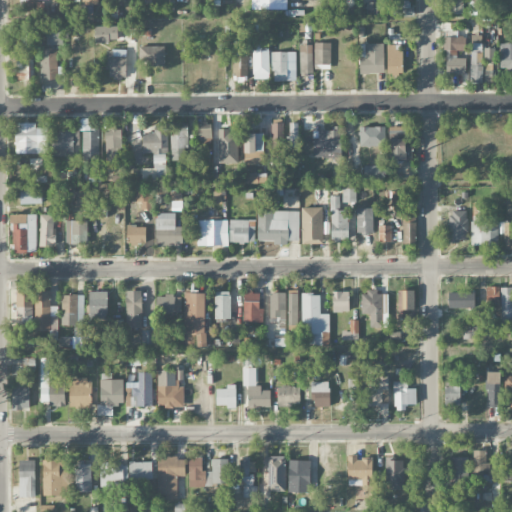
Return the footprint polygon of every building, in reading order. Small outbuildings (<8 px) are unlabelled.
[(44,2),(34,2),(33,0),(22,0),(22,13),(43,14),(44,2)] [(255,0),(256,8),(287,8),(286,0),(255,0)] [(464,0),(448,0),(449,13),(464,13),(464,0)] [(117,25),(94,26),(95,41),(118,41),(117,25)] [(18,28),(18,46),(33,46),(33,29),(18,28)] [(64,44),(64,29),(46,28),(46,44),(64,44)] [(483,81),(482,35),(470,35),(471,82),(483,81)] [(465,75),(466,37),(446,36),(445,75),(465,75)] [(314,64),(330,64),(331,42),(314,42),(314,64)] [(384,43),(359,43),(360,73),(384,73),(384,43)] [(312,44),(299,45),(300,75),(314,74),(312,44)] [(387,44),(386,75),(404,76),(404,44),(387,44)] [(511,69),(511,44),(500,45),(500,70),(511,69)] [(165,64),(164,45),(138,46),(139,65),(165,64)] [(57,48),(42,48),(42,78),(57,79),(57,48)] [(126,49),(106,50),(107,79),(127,78),(126,49)] [(269,50),(252,50),(253,79),(270,78),(269,50)] [(296,51),(271,52),(271,69),(273,69),(273,79),(296,79),(296,51)] [(494,53),(484,53),(485,81),(495,81),(494,53)] [(248,55),(233,55),(232,80),(248,80),(248,55)] [(16,79),(31,79),(30,59),(16,59),(16,79)] [(36,122),(15,123),(16,153),(37,153),(36,122)] [(271,147),(281,147),(282,122),(271,122),(271,147)] [(288,122),(287,149),(298,149),(299,122),(288,122)] [(171,159),(187,159),(187,124),(170,124),(171,159)] [(168,152),(167,125),(154,125),(154,132),(141,133),(141,153),(168,152)] [(358,146),(384,146),(385,127),(359,126),(358,146)] [(390,160),(406,159),(404,126),(389,126),(390,160)] [(212,128),(199,128),(199,143),(212,143),(212,128)] [(238,162),(237,133),(230,134),(230,128),(217,129),(218,163),(238,162)] [(104,129),(105,154),(122,154),(121,129),(104,129)] [(341,154),(341,129),(312,129),(313,155),(341,154)] [(73,156),(74,131),(52,130),(51,155),(73,156)] [(98,162),(99,131),(82,131),(81,162),(98,162)] [(264,164),(263,133),(244,133),(245,164),(264,164)] [(166,153),(153,154),(154,168),(141,168),(141,180),(167,180),(166,153)] [(356,188),(343,187),(343,202),(356,202),(356,188)] [(42,203),(42,189),(19,190),(20,204),(42,203)] [(390,201),(400,201),(401,191),(391,190),(390,201)] [(133,201),(140,201),(140,208),(153,208),(153,191),(133,192),(133,201)] [(348,241),(349,210),(340,210),(340,196),(331,196),(330,240),(348,241)] [(322,207),(301,207),(302,244),(323,243),(322,207)] [(356,208),(357,232),(373,232),(373,208),(356,208)] [(300,211),(258,210),(257,242),(289,242),(289,240),(299,240),(300,211)] [(467,241),(468,211),(450,210),(449,241),(467,241)] [(175,212),(155,213),(156,246),(182,245),(182,226),(175,227),(175,212)] [(37,214),(13,214),(12,253),(36,253),(37,214)] [(40,247),(55,247),(55,214),(40,214),(40,247)] [(228,245),(228,220),(206,220),(206,216),(197,216),(197,245),(228,245)] [(88,220),(71,220),(71,245),(87,245),(88,220)] [(255,220),(231,220),(231,242),(255,242),(255,220)] [(105,245),(105,232),(101,232),(101,221),(91,221),(91,244),(105,245)] [(471,245),(498,245),(498,221),(471,221),(471,245)] [(511,245),(511,221),(503,221),(504,245),(511,245)] [(416,222),(403,222),(403,243),(416,243),(416,222)] [(378,225),(378,241),(392,241),(391,224),(378,225)] [(146,225),(126,225),(127,244),(146,243),(146,225)] [(500,306),(500,286),(486,286),(486,306),(500,306)] [(511,286),(501,287),(501,321),(511,320),(511,286)] [(127,328),(142,328),(142,290),(126,290),(127,328)] [(407,290),(398,290),(397,317),(407,317),(407,290)] [(16,292),(17,319),(25,318),(26,323),(32,323),(31,291),(16,292)] [(35,291),(34,331),(50,331),(50,336),(58,336),(58,307),(50,306),(51,291),(35,291)] [(230,319),(231,291),(215,291),(215,318),(230,319)] [(264,322),(264,307),(259,307),(260,291),(243,291),(242,321),(264,322)] [(349,312),(349,291),(333,291),(332,311),(349,312)] [(389,294),(377,293),(377,291),(361,291),(360,313),(369,313),(369,327),(388,327),(389,294)] [(475,307),(475,291),(448,292),(448,307),(475,307)] [(107,292),(90,292),(89,320),(107,320),(107,292)] [(206,293),(185,293),(184,343),(196,343),(196,346),(205,346),(206,293)] [(297,293),(288,293),(288,308),(298,308),(297,293)] [(311,345),(322,345),(322,332),(329,332),(329,313),(320,313),(320,294),(301,293),(301,323),(311,323),(311,345)] [(61,325),(84,326),(85,296),(62,295),(61,325)] [(181,312),(182,296),(156,295),(155,312),(181,312)] [(359,339),(358,320),(350,320),(350,330),(341,330),(341,340),(359,339)] [(475,330),(463,330),(462,338),(475,339),(475,330)] [(154,346),(154,331),(143,331),(143,346),(154,346)] [(65,407),(65,384),(48,384),(49,365),(41,365),(41,404),(50,404),(50,407),(65,407)] [(271,407),(270,388),(256,388),(256,367),(242,368),(242,386),(247,386),(247,408),(271,407)] [(176,370),(157,371),(158,407),(184,407),(184,386),(176,386),(176,370)] [(500,371),(486,372),(487,406),(501,405),(500,371)] [(124,380),(111,379),(111,374),(100,374),(100,415),(112,416),(112,405),(123,405),(124,380)] [(388,404),(388,376),(370,376),(369,404),(388,404)] [(69,379),(70,408),(92,408),(91,379),(69,379)] [(311,382),(312,406),(330,405),(329,381),(311,382)] [(408,381),(394,381),(394,410),(407,409),(406,404),(416,404),(415,388),(408,388),(408,381)] [(460,404),(460,383),(444,383),(445,404),(460,404)] [(236,406),(235,384),(227,384),(227,388),(216,389),(217,407),(236,406)] [(125,385),(126,407),(152,406),(152,388),(140,388),(140,385),(125,385)] [(300,385),(276,386),(277,405),(300,404),(300,385)] [(29,387),(12,387),(12,410),(29,410),(29,387)] [(484,470),(489,470),(489,450),(474,450),(473,484),(483,485),(484,470)] [(347,456),(347,485),(372,485),(372,459),(357,459),(357,455),(347,456)] [(285,492),(286,456),(270,456),(268,491),(285,492)] [(511,481),(511,456),(503,456),(503,481),(511,481)] [(468,457),(452,457),(451,484),(467,484),(468,457)] [(158,498),(177,498),(177,476),(185,476),(185,458),(157,458),(158,498)] [(229,485),(228,459),(211,460),(212,471),(202,472),(202,458),(188,459),(189,486),(229,485)] [(403,489),(404,458),(386,458),(385,489),(403,489)] [(288,492),(310,493),(311,460),(289,459),(288,492)] [(35,460),(19,460),(19,497),(35,497),(35,460)] [(60,460),(43,460),(43,496),(68,496),(67,469),(60,469),(60,460)] [(256,461),(240,461),(241,498),(257,498),(257,485),(254,485),(253,473),(256,473),(256,461)] [(152,480),(152,462),(129,463),(129,481),(152,480)] [(101,487),(123,486),(122,463),(100,464),(101,487)] [(74,465),(75,492),(92,492),(91,464),(74,465)]
